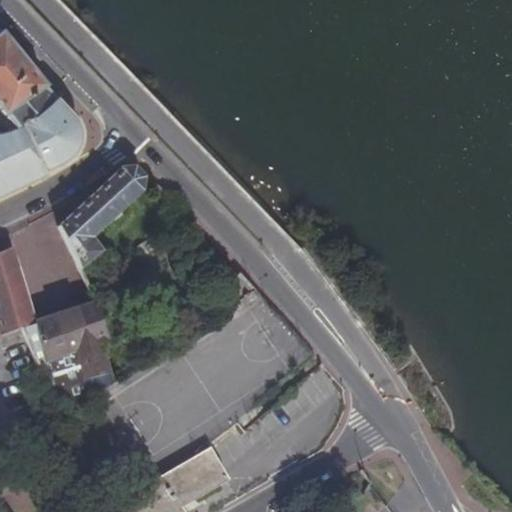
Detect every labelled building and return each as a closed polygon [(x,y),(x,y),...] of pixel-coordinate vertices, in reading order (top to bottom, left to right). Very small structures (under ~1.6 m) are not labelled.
[(0,136),(0,195),(62,167),(68,163),(73,158),(77,152),(78,148),(80,142),(80,135),(79,128),(76,122),(73,116),(70,114),(48,90),(48,86),(21,55),(14,47),(0,29),(0,104),(19,127),(0,136)] [(119,168),(60,225),(84,268),(102,249),(91,237),(141,192),(143,174),(141,173),(134,167),(119,168)] [(98,299),(38,324),(11,248),(0,252),(0,339),(25,330),(43,376),(52,371),(67,415),(119,381),(105,343),(114,338),(115,337),(100,299),(98,299)] [(239,273),(222,287),(237,304),(256,291),(239,273)] [(183,511),(182,510),(190,506),(227,484),(208,450),(170,472),(105,511),(103,511),(183,511)]
